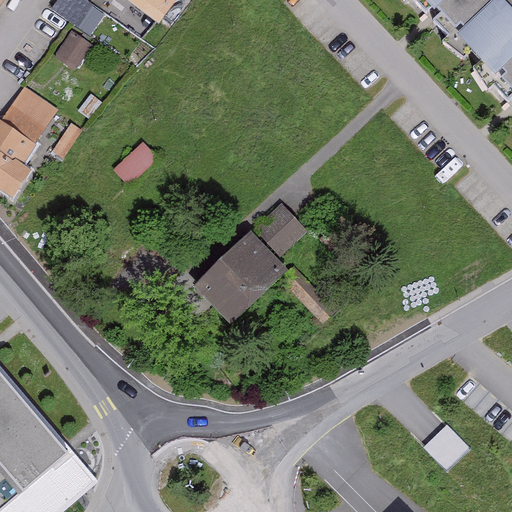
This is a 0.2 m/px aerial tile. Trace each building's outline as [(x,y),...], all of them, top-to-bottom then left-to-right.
[(91,8),(77,0),(61,0),(53,12),(78,28),(91,8)] [(176,2),(172,0),(127,0),(127,1),(161,24),(176,2)] [(511,0),(415,0),(432,18),(438,12),(467,43),(461,48),(493,82),(500,76),(511,89),(511,0)] [(92,47),(70,34),(56,57),(77,70),(92,47)] [(60,113),(25,91),(5,123),(0,120),(0,187),(18,199),(36,170),(27,165),(60,113)] [(116,173),(130,188),(157,163),(143,148),(116,173)] [(308,232),(284,208),(258,232),(282,257),(308,232)] [(237,331),(292,274),(252,236),(197,293),(237,331)] [(9,511),(78,453),(0,362),(0,511),(9,511)] [(448,469),(471,446),(447,422),(424,445),(448,469)]
